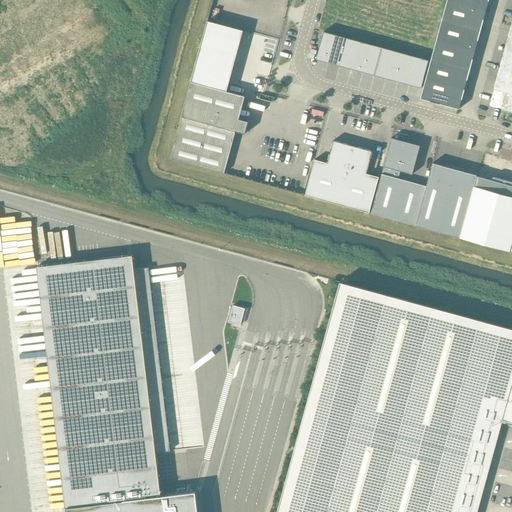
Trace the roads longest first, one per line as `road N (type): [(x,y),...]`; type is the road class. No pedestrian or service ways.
road 1 (unclassified): [(313,0),(300,49),(304,75),(464,125)]
road 2 (unclassified): [(498,0),(464,125)]
